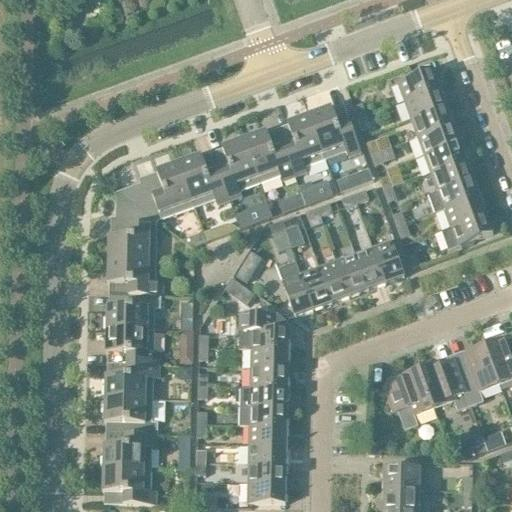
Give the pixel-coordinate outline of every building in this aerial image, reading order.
[(404,105),(440,92),(433,73),(398,86),(404,105)] [(411,123),(446,110),(440,92),(404,105),(411,123)] [(357,122),(366,119),(362,107),(353,110),(357,122)] [(418,141),(453,128),(446,110),(411,123),(418,141)] [(309,118),(327,168),(328,168),(326,163),(346,155),(348,161),(361,156),(351,129),(345,113),(334,117),(331,111),(309,118)] [(327,168),(309,118),(287,127),(290,133),(279,137),(295,180),(306,176),(305,170),(325,163),(327,168)] [(366,119),(357,122),(361,134),(370,130),(366,119)] [(424,159),(460,146),(453,128),(418,141),(424,159)] [(295,180),(279,137),(268,141),(266,134),(244,142),(262,192),(260,187),(281,179),(283,184),(295,180)] [(262,192),(244,142),(222,150),(224,157),(213,161),(229,204),(241,200),(239,194),(260,187),(262,192)] [(370,158),(379,155),(375,143),(366,146),(370,158)] [(431,177),(466,164),(460,146),(424,159),(431,177)] [(379,155),(370,158),(375,170),(384,166),(379,155)] [(229,204),(213,161),(203,165),(200,158),(178,166),(196,216),(197,216),(195,210),(215,203),(217,208),(229,204)] [(437,195),(473,182),(466,164),(431,177),(437,195)] [(196,216),(178,166),(156,174),(159,181),(118,196),(162,228),(163,228),(158,224),(194,211),(196,216)] [(383,194),(392,191),(388,179),(379,182),(383,194)] [(444,213),(479,200),(473,182),(437,195),(428,198),(435,216),(444,213)] [(392,191),(383,194),(388,206),(397,202),(392,191)] [(353,198),(357,207),(368,203),(365,194),(353,198)] [(162,228),(118,196),(117,196),(116,240),(109,240),(109,263),(162,264),(156,264),(157,226),(157,225),(162,228)] [(300,197),(292,200),(296,212),(304,209),(300,197)] [(345,211),(357,207),(353,198),(341,202),(345,211)] [(450,231),(486,218),(479,200),(444,213),(450,231)] [(317,211),(320,220),(332,216),(329,207),(317,211)] [(309,225),(320,220),(317,211),(305,216),(309,225)] [(397,230),(406,227),(401,215),(392,218),(397,230)] [(441,234),(448,253),(493,236),(486,218),(450,231),(441,234)] [(245,220),(236,223),(240,233),(249,230),(245,220)] [(281,225),(284,234),(296,229),(293,220),(281,225)] [(273,238),(284,234),(281,225),(269,229),(273,238)] [(397,230),(401,242),(410,239),(406,227),(397,230)] [(214,234),(204,237),(207,245),(217,241),(214,234)] [(372,251),(385,286),(404,280),(391,244),(372,251)] [(367,293),(385,286),(372,251),(354,257),(367,293)] [(411,271),(420,268),(416,256),(407,259),(411,271)] [(349,300),(367,293),(354,257),(336,264),(349,300)] [(162,265),(162,264),(109,263),(108,287),(115,287),(115,298),(161,299),(161,287),(155,287),(156,265),(162,265)] [(331,306),(349,300),(336,264),(318,271),(331,306)] [(295,266),(279,272),(283,284),(282,284),(295,319),(313,313),(300,277),(299,278),(295,266)] [(242,269),(236,281),(247,287),(253,275),(242,269)] [(313,313),(331,306),(318,271),(300,277),(313,313)] [(160,312),(161,299),(115,298),(115,310),(108,309),(107,333),(154,334),(154,330),(160,330),(154,330),(155,312),(160,312)] [(211,315),(204,326),(215,334),(222,323),(211,315)] [(243,320),(242,352),(289,354),(289,334),(286,334),(286,325),(276,317),(272,317),(272,321),(243,320)] [(184,323),(184,335),(192,335),(193,323),(184,323)] [(154,356),(154,334),(107,333),(106,356),(114,356),(113,368),(159,369),(159,356),(154,356)] [(199,351),(208,352),(208,339),(199,339),(199,351)] [(499,388),(501,394),(502,393),(500,387),(511,382),(511,342),(507,345),(506,341),(485,349),(499,388)] [(480,395),(499,388),(485,349),(464,356),(466,360),(454,364),(452,358),(452,359),(470,410),(483,405),(480,395)] [(208,364),(208,352),(199,351),(198,364),(208,364)] [(288,373),(289,354),(242,352),(242,356),(251,356),(251,372),(288,373)] [(457,414),(470,410),(452,359),(451,359),(453,364),(442,368),(441,365),(420,373),(436,417),(434,411),(454,404),(457,414)] [(159,381),(159,369),(113,368),(113,379),(106,379),(105,402),(153,403),(153,381),(159,381)] [(180,371),(180,378),(184,383),(192,383),(192,372),(180,371)] [(288,392),(288,373),(251,372),(250,391),(240,390),(240,391),(288,392)] [(436,418),(436,417),(420,373),(399,380),(400,384),(389,388),(387,382),(386,383),(404,434),(418,429),(414,419),(434,411),(436,418)] [(198,390),(207,390),(208,377),(198,377),(198,390)] [(207,402),(207,390),(198,390),(197,402),(207,402)] [(287,411),(288,392),(240,391),(239,410),(250,410),(287,411)] [(158,404),(153,403),(105,402),(105,426),(112,426),(112,437),(158,438),(158,426),(152,426),(153,404),(158,404)] [(239,410),(239,429),(249,429),(287,430),(287,411),(250,410),(239,410)] [(197,428),(206,429),(207,416),(197,416),(197,428)] [(206,441),(206,429),(197,428),(197,441),(206,441)] [(286,450),(287,430),(249,429),(249,449),(286,450)] [(157,451),(158,438),(112,437),(111,449),(104,449),(104,472),(151,473),(152,451),(157,451)] [(491,439),(483,442),(487,455),(495,452),(491,439)] [(481,442),(469,447),(473,460),(486,456),(481,442)] [(381,459),(381,447),(369,446),(369,458),(381,459)] [(286,469),(286,450),(249,449),(248,468),(286,469)] [(511,452),(500,457),(503,466),(511,462),(511,452)] [(196,466),(206,467),(206,454),(196,454),(196,466)] [(205,479),(206,467),(196,466),(196,479),(205,479)] [(286,488),(286,469),(248,468),(248,487),(286,488)] [(384,493),(419,494),(424,494),(424,472),(384,471),(384,493)] [(157,473),(151,473),(104,472),(103,495),(110,496),(110,508),(127,508),(156,509),(156,495),(150,495),(151,473),(157,473)] [(472,495),(472,481),(462,480),(462,495),(472,495)] [(285,508),(286,488),(248,487),(247,507),(285,508)] [(418,511),(419,494),(384,493),(383,511),(418,511)] [(472,510),(472,495),(462,495),(461,509),(472,510)] [(205,498),(195,498),(195,511),(205,511),(205,498)]
